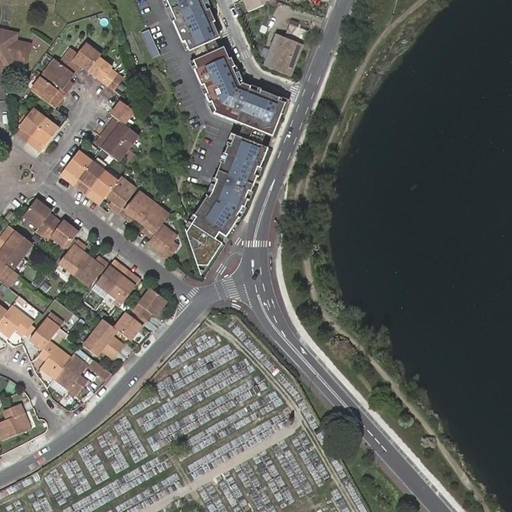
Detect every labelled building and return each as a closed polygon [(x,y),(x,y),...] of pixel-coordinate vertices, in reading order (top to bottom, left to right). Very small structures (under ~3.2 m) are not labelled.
[(163,0),(185,50),(191,48),(213,38),(219,36),(213,23),(215,22),(209,9),(207,10),(204,4),(202,0),(163,0)] [(240,0),(246,13),(264,6),(266,0),(240,0)] [(0,69),(2,70),(3,64),(12,59),(17,60),(19,54),(24,50),(29,51),(31,44),(17,41),(18,34),(0,29),(0,69)] [(150,30),(142,33),(153,59),(161,55),(150,30)] [(277,36),(264,67),(270,69),(282,38),(277,36)] [(218,50),(213,38),(191,48),(196,59),(218,50)] [(270,69),(291,78),(303,46),(285,39),(282,38),(270,69)] [(89,69),(98,57),(83,46),(75,56),(70,52),(58,66),(71,76),(82,64),(89,69)] [(229,59),(224,48),(218,50),(196,59),(191,62),(193,66),(202,89),(205,95),(209,106),(213,114),(244,126),(265,134),(271,137),(281,113),(285,103),(280,102),(281,99),(278,98),(260,91),(259,93),(249,89),(250,87),(241,83),(239,85),(232,68),(235,67),(231,59),(229,59)] [(24,50),(19,54),(17,60),(27,62),(29,51),(24,50)] [(89,69),(115,89),(124,77),(112,67),(114,65),(100,55),(98,57),(89,69)] [(68,81),(71,76),(58,66),(54,63),(43,77),(55,87),(65,95),(70,88),(66,83),(68,81)] [(54,104),(56,106),(63,97),(53,90),(40,80),(31,93),(51,109),(54,104)] [(65,95),(55,87),(53,90),(63,97),(65,95)] [(289,99),(279,95),(278,98),(281,99),(280,102),(285,103),(281,113),(283,114),(289,99)] [(117,117),(124,123),(134,109),(122,100),(112,113),(115,116),(117,117)] [(19,136),(18,138),(27,145),(45,122),(33,113),(17,133),(19,136)] [(112,120),(106,128),(128,146),(138,133),(124,123),(117,117),(114,121),(112,120)] [(45,122),(27,145),(36,152),(37,149),(41,152),(58,131),(45,122)] [(265,134),(244,126),(241,132),(239,137),(244,139),(260,146),(262,140),(265,134)] [(106,128),(100,136),(99,138),(101,140),(98,144),(118,159),(128,146),(106,128)] [(197,266),(207,266),(221,244),(215,239),(219,233),(226,238),(239,218),(237,216),(241,210),(242,207),(244,208),(248,200),(245,199),(247,194),(250,195),(256,178),(254,177),(257,168),(260,169),(263,160),(257,158),(239,151),(244,139),(239,137),(232,134),(210,190),(212,191),(211,194),(209,197),(207,196),(193,216),(193,215),(186,226),(189,228),(186,232),(197,266)] [(268,149),(262,146),(257,158),(263,160),(268,149)] [(75,184),(92,161),(79,150),(63,171),(67,174),(65,176),(75,184)] [(88,191),(105,170),(92,161),(75,184),(83,190),(85,188),(88,191)] [(106,195),(118,180),(105,170),(88,191),(92,194),(90,196),(100,203),(106,195)] [(118,211),(126,201),(136,188),(120,176),(118,180),(106,195),(113,200),(116,202),(112,207),(118,211)] [(139,220),(154,202),(138,190),(129,203),(121,214),(127,218),(130,213),(133,215),(139,220)] [(47,215),(49,212),(50,210),(36,200),(25,215),(39,226),(37,229),(43,234),(54,220),(47,215)] [(121,214),(129,203),(126,201),(118,211),(121,214)] [(151,237),(161,223),(169,213),(154,202),(139,220),(146,225),(149,227),(145,232),(151,237)] [(4,215),(10,219),(14,213),(9,209),(4,215)] [(56,217),(49,212),(47,215),(54,220),(56,217)] [(60,225),(54,220),(43,234),(49,239),(52,236),(67,247),(74,237),(78,232),(63,221),(62,222),(60,225)] [(147,242),(169,258),(178,246),(172,242),(176,235),(161,223),(151,237),(147,242)] [(0,235),(0,238),(21,254),(31,241),(10,225),(7,230),(5,229),(0,235)] [(74,237),(67,247),(70,249),(77,239),(74,237)] [(0,259),(11,267),(21,254),(0,238),(0,259)] [(77,239),(70,249),(60,262),(74,273),(88,255),(82,250),(80,248),(83,243),(77,239)] [(88,255),(74,273),(90,285),(100,272),(108,263),(100,258),(97,262),(95,260),(88,255)] [(0,280),(6,285),(16,272),(11,267),(0,259),(0,280)] [(110,265),(103,274),(96,283),(109,292),(127,269),(118,262),(116,265),(112,262),(110,265)] [(108,263),(100,272),(103,274),(110,265),(108,263)] [(127,269),(109,292),(122,302),(123,301),(138,282),(134,279),(136,276),(127,269)] [(91,290),(102,299),(105,295),(94,286),(91,290)] [(154,316),(167,301),(151,289),(135,309),(147,319),(151,314),(154,316)] [(9,305),(0,297),(0,306),(5,310),(9,305)] [(13,330),(23,317),(9,305),(5,310),(0,317),(0,330),(8,336),(13,330)] [(130,340),(147,319),(135,309),(135,310),(130,316),(126,313),(115,328),(117,329),(130,340)] [(59,326),(61,328),(65,323),(51,313),(48,317),(59,326)] [(44,345),(47,341),(59,326),(48,317),(45,315),(28,337),(37,344),(39,342),(44,345)] [(20,335),(30,322),(23,317),(13,330),(20,335)] [(117,329),(115,328),(104,320),(95,332),(120,351),(125,344),(117,338),(115,339),(111,337),(117,329)] [(115,358),(120,351),(95,332),(85,345),(97,355),(104,347),(106,349),(107,352),(115,358)] [(38,367),(53,377),(68,358),(47,341),(44,345),(42,348),(37,354),(44,359),(38,367)] [(75,354),(84,362),(88,357),(78,350),(75,354)] [(85,364),(71,354),(68,358),(53,377),(67,388),(65,390),(73,395),(85,379),(78,374),(85,364)] [(96,360),(92,366),(102,374),(110,380),(115,374),(96,360)] [(21,404),(3,411),(7,420),(0,422),(0,434),(3,441),(29,430),(22,414),(25,413),(21,404)] [(25,413),(22,414),(29,430),(31,429),(25,413)]
